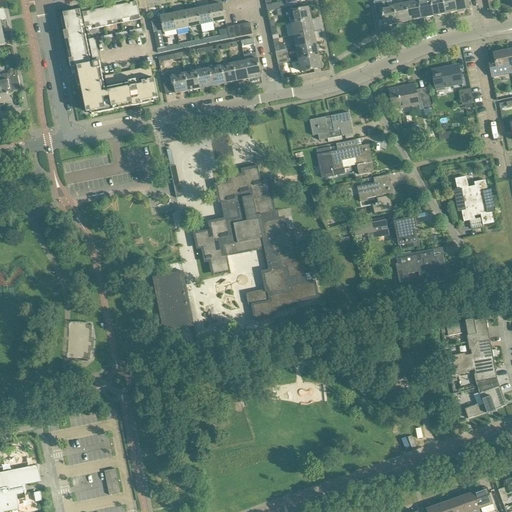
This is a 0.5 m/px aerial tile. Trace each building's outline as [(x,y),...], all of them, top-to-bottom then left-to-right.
[(131,21),(140,19),(137,2),(127,4),(128,4),(125,5),(124,0),(118,2),(121,20),(131,18),(131,21)] [(282,3),(271,5),(270,0),(265,0),(267,12),(277,10),(283,8),(282,3)] [(396,23),(392,6),(381,8),(380,0),(373,1),(377,21),(383,20),(385,26),(396,23)] [(420,19),(433,16),(429,0),(420,0),(416,1),(420,19)] [(429,0),(433,16),(445,14),(442,0),(429,0)] [(442,0),(445,14),(456,11),(454,0),(442,0)] [(464,10),(469,9),(467,0),(454,0),(456,11),(457,11),(457,13),(464,12),(464,10)] [(408,21),(420,19),(416,1),(404,3),(408,21)] [(113,22),(121,20),(118,2),(111,3),(112,7),(110,8),(109,7),(101,9),(104,27),(114,25),(114,24),(113,24),(113,22)] [(396,23),(408,21),(404,3),(392,6),(396,23)] [(213,22),(225,20),(222,4),(210,6),(213,22)] [(309,7),(302,9),(301,4),(283,8),(277,10),(278,15),(290,15),(291,24),(312,20),(309,7)] [(201,25),(213,22),(210,6),(197,9),(201,25)] [(104,27),(101,9),(92,11),(92,12),(90,12),(89,8),(82,9),(86,30),(87,30),(86,27),(96,25),(96,28),(104,27)] [(91,62),(90,62),(91,63),(88,63),(79,19),(82,18),(80,9),(63,13),(66,25),(63,25),(63,24),(62,24),(65,40),(66,40),(69,39),(72,58),(70,59),(70,58),(69,58),(71,67),(77,66),(79,75),(76,75),(77,83),(78,83),(78,82),(80,81),(86,112),(98,109),(99,112),(97,112),(97,113),(114,110),(114,109),(113,109),(113,107),(132,103),(132,105),(132,106),(148,103),(148,102),(146,102),(146,100),(158,97),(154,78),(141,81),(142,84),(127,87),(127,88),(125,88),(125,87),(112,90),(112,91),(109,91),(109,90),(101,92),(100,89),(102,89),(100,80),(99,80),(98,78),(99,77),(98,71),(100,71),(101,72),(101,71),(99,61),(91,62)] [(189,27),(201,25),(197,9),(185,11),(189,27)] [(176,30),(189,27),(185,11),(173,14),(176,30)] [(164,32),(176,30),(173,14),(161,16),(161,18),(151,20),(154,32),(164,30),(164,32)] [(294,36),(314,31),(312,20),(291,24),(294,36)] [(246,35),(252,34),(250,22),(243,24),(246,35)] [(240,37),(246,35),(243,24),(237,25),(240,37)] [(217,41),(229,39),(227,28),(219,29),(220,36),(216,37),(217,41)] [(296,48),(316,44),(314,31),(294,36),(296,48)] [(179,44),(163,48),(160,33),(154,34),(158,53),(180,49),(179,44)] [(98,57),(95,41),(94,38),(88,39),(92,59),(98,57)] [(242,47),(254,44),(253,38),(240,41),(242,47)] [(299,60),(319,56),(316,44),(296,48),(299,60)] [(511,72),(511,56),(511,50),(494,53),(495,59),(489,61),(492,76),(501,75),(511,72)] [(299,60),(299,62),(301,72),(321,68),(319,56),(299,60)] [(248,79),(261,76),(257,59),(245,61),(248,79)] [(236,81),(248,79),(245,61),(233,63),(236,81)] [(225,84),(236,81),(233,63),(221,66),(225,84)] [(153,76),(151,67),(151,66),(105,76),(107,85),(130,81),(137,79),(137,82),(138,82),(137,79),(153,76)] [(212,86),(225,84),(221,66),(208,68),(212,86)] [(436,89),(457,84),(462,84),(458,66),(432,71),(433,74),(432,74),(433,80),(434,80),(436,89)] [(200,88),(212,86),(208,68),(197,71),(200,88)] [(188,91),(200,88),(197,71),(185,73),(188,91)] [(0,85),(0,86),(0,103),(10,101),(7,88),(13,87),(11,73),(0,75),(0,85)] [(176,93),(188,91),(185,73),(168,76),(167,74),(162,75),(164,87),(174,85),(176,93)] [(130,81),(107,85),(105,76),(102,77),(103,80),(103,81),(105,88),(136,82),(135,80),(133,81),(130,81)] [(431,108),(429,98),(428,92),(417,95),(415,85),(389,90),(393,109),(402,107),(402,105),(422,101),(424,110),(431,108)] [(465,105),(474,103),(471,88),(462,90),(465,105)] [(349,112),(310,120),(313,136),(318,135),(319,140),(353,134),(349,112)] [(331,152),(317,154),(322,178),(345,174),(344,168),(343,167),(357,165),(359,174),(365,173),(375,171),(369,144),(355,147),(354,140),(355,140),(355,139),(346,141),(336,143),(337,150),(331,152)] [(273,211),(268,182),(262,184),(258,165),(257,165),(258,168),(243,171),(244,175),(230,178),(231,183),(217,186),(220,202),(218,202),(218,203),(228,201),(228,205),(226,205),(229,220),(225,221),(225,218),(224,218),(225,220),(210,223),(212,229),(193,233),(195,233),(198,247),(203,246),(206,260),(211,260),(213,274),(230,270),(230,273),(231,272),(227,256),(263,249),(267,272),(264,273),(267,289),(246,293),(248,305),(251,304),(256,327),(254,319),(273,315),(272,310),(295,305),(294,301),(316,296),(314,282),(316,281),(305,283),(303,274),(311,273),(311,272),(309,273),(306,259),(301,260),(298,245),(293,246),(290,232),(286,233),(283,219),(277,220),(275,211),(273,211)] [(374,214),(383,212),(392,210),(389,192),(393,192),(391,180),(383,181),(382,176),(378,177),(373,178),(375,183),(357,186),(360,202),(368,200),(368,198),(377,196),(378,203),(375,203),(375,204),(373,204),(374,214)] [(481,214),(483,225),(494,223),(492,212),(495,211),(491,190),(487,190),(485,180),(474,182),(475,186),(469,187),(466,176),(455,179),(457,189),(454,190),(458,212),(462,211),(464,222),(475,219),(474,216),(481,214)] [(388,218),(353,225),(355,236),(368,234),(369,239),(391,235),(392,240),(399,239),(400,244),(406,243),(407,248),(417,247),(414,235),(413,235),(411,229),(413,228),(415,228),(414,219),(404,221),(395,222),(396,223),(389,224),(388,218)] [(446,273),(443,255),(435,257),(435,258),(431,258),(429,251),(430,251),(430,250),(397,257),(398,264),(396,264),(400,283),(409,281),(407,273),(426,270),(429,285),(442,282),(442,280),(446,279),(445,273),(446,273)] [(153,277),(164,332),(194,326),(183,271),(153,277)] [(467,335),(468,342),(490,338),(486,318),(475,320),(474,319),(469,320),(469,321),(446,326),(448,336),(462,333),(461,331),(467,330),(468,335),(467,335)] [(248,332),(249,339),(258,337),(257,330),(248,332)] [(454,365),(494,358),(491,344),(490,338),(468,342),(470,350),(471,350),(472,354),(466,355),(465,353),(452,355),(454,365)] [(428,363),(425,345),(415,347),(419,365),(428,363)] [(474,374),(476,382),(497,378),(496,372),(494,358),(454,365),(455,375),(469,373),(469,371),(474,369),(475,374),(474,374)] [(496,411),(495,409),(506,405),(500,386),(479,393),(482,400),(483,400),(484,404),(479,406),(478,404),(465,409),(468,419),(490,411),(491,412),(496,411)] [(0,511),(4,511),(19,509),(16,494),(24,492),(22,485),(41,481),(38,465),(0,472),(0,511)] [(121,493),(120,492),(116,469),(104,471),(109,495),(121,493)] [(480,508),(483,507),(493,504),(487,487),(474,492),(480,508)] [(501,496),(506,494),(504,488),(498,490),(501,496)] [(468,511),(470,511),(480,508),(474,492),(463,496),(468,511)] [(454,511),(468,511),(463,496),(451,500),(454,511)] [(441,511),(454,511),(451,500),(439,504),(441,511)]
